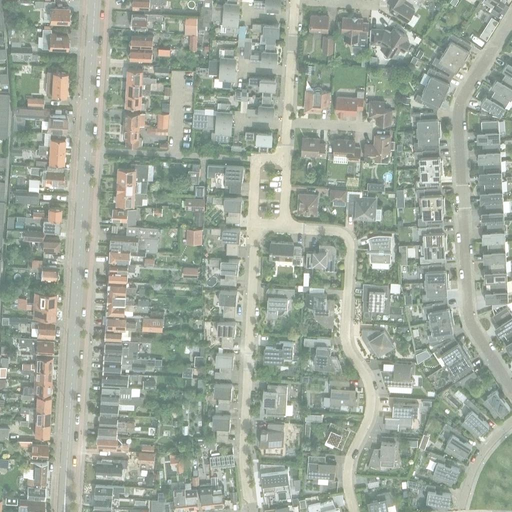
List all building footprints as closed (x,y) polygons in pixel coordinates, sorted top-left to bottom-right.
[(50,12),(50,20),(69,21),(69,7),(54,6),(55,1),(35,0),(35,6),(46,6),(46,12),(50,12)] [(237,2),(236,0),(227,0),(228,1),(225,1),(225,5),(213,4),(213,11),(239,13),(239,2),(237,2)] [(387,0),(392,3),(392,5),(389,10),(413,25),(418,16),(413,13),(415,9),(403,2),(404,0),(387,0)] [(502,18),(509,6),(504,2),(505,0),(484,0),(490,4),(487,8),(502,18)] [(212,18),(213,7),(202,6),(201,14),(204,14),(203,24),(211,25),(212,18)] [(238,24),(239,13),(213,11),(212,19),(224,19),(224,23),(221,23),(221,31),(226,31),(235,32),(235,24),(238,24)] [(163,13),(159,13),(143,12),(143,14),(133,13),(132,19),(131,19),(131,25),(132,25),(132,26),(145,27),(146,19),(162,20),(163,13)] [(328,31),(329,16),(311,14),(310,24),(309,24),(309,29),(310,29),(310,30),(328,31)] [(186,15),(186,33),(197,33),(198,15),(186,15)] [(358,17),(352,16),(352,17),(343,16),(342,30),(343,30),(342,37),(345,37),(345,39),(352,40),(352,45),(367,46),(369,22),(363,22),(363,18),(358,17)] [(499,20),(492,16),(481,34),(487,38),(499,20)] [(276,35),(278,35),(279,24),(253,22),(252,30),(264,30),(264,34),(267,34),(266,42),(275,43),(276,35)] [(408,36),(394,27),(391,33),(384,29),(372,28),(371,42),(380,43),(383,45),(381,48),(384,49),(383,52),(384,54),(386,56),(388,57),(390,56),(392,54),(395,56),(400,48),(404,50),(409,42),(406,39),(408,36)] [(67,48),(68,47),(70,45),(70,42),(68,40),(68,35),(56,35),(56,33),(50,32),(50,29),(43,28),(43,47),(67,48)] [(446,49),(465,61),(469,55),(467,54),(470,50),(468,49),(471,44),(451,31),(448,37),(452,39),(446,49)] [(153,47),(154,35),(132,33),(131,39),(130,40),(130,43),(131,44),(131,46),(153,47)] [(333,52),(334,36),(324,35),(323,51),(333,52)] [(275,50),(275,43),(266,42),(266,50),(263,50),(263,54),(251,53),(250,60),(277,62),(277,51),(275,50)] [(29,54),(30,47),(30,46),(10,45),(9,53),(29,54)] [(152,60),(153,47),(131,46),(131,51),(129,53),(129,55),(131,57),(130,59),(152,60)] [(234,48),(225,47),(225,48),(220,48),(219,55),(222,55),(221,59),(209,58),(209,66),(235,67),(236,56),(233,56),(234,48)] [(461,67),(465,61),(446,49),(440,58),(436,56),(432,61),(452,74),(455,69),(457,70),(460,66),(461,67)] [(507,71),(511,74),(511,64),(511,66),(506,62),(502,69),(507,71)] [(234,78),(235,67),(209,66),(208,73),(220,74),(220,77),(218,77),(217,85),(222,85),(222,86),(231,86),(232,78),(234,78)] [(426,84),(447,94),(450,87),(448,87),(450,82),(448,81),(450,76),(429,66),(427,72),(431,74),(426,84)] [(128,81),(151,82),(156,83),(156,77),(150,77),(150,75),(143,75),(143,68),(128,67),(128,81)] [(66,95),(67,74),(67,72),(47,71),(46,94),(66,95)] [(511,97),(511,96),(511,74),(507,71),(502,79),(503,79),(501,82),(496,79),(492,85),(496,88),(511,97)] [(263,96),(272,97),(272,89),(275,89),(276,78),(249,76),(249,84),(261,84),(261,88),(263,89),(263,96)] [(150,94),(151,83),(151,82),(128,81),(127,93),(142,94),(150,94)] [(444,100),(447,94),(426,84),(422,94),(417,93),(415,99),(436,108),(438,103),(440,104),(442,99),(444,100)] [(323,90),(321,88),(318,87),(316,88),(313,90),(306,89),(305,104),(310,110),(321,111),(322,107),(329,108),(330,91),(323,90)] [(500,115),(511,97),(496,88),(491,95),(492,96),(490,99),(485,96),(481,102),(500,115)] [(363,108),(364,90),(357,90),(357,97),(338,96),(336,112),(338,112),(338,113),(344,114),(344,113),(356,114),(357,108),(363,108)] [(141,101),(142,94),(127,93),(126,104),(140,105),(140,107),(145,108),(146,101),(141,101)] [(271,105),(272,97),(263,96),(262,104),(260,104),(259,108),(247,107),(247,114),(273,116),(274,105),(271,105)] [(27,97),(27,104),(43,105),(44,98),(27,97)] [(391,123),(392,108),(385,108),(385,101),(370,100),(370,113),(377,113),(376,122),(391,123)] [(232,110),(230,110),(230,102),(221,101),(221,109),(218,109),(218,113),(194,112),(193,119),(231,121),(232,110)] [(48,113),(49,108),(14,106),(13,114),(43,116),(48,116),(48,113)] [(124,125),(140,126),(140,117),(143,117),(143,113),(140,112),(125,111),(124,125)] [(418,130),(441,128),(440,121),(439,122),(438,117),(436,117),(436,111),(413,112),(413,119),(417,118),(418,130)] [(43,116),(42,119),(48,119),(48,131),(51,132),(64,133),(64,127),(66,128),(66,114),(48,113),(48,116),(43,116)] [(159,113),(158,127),(168,128),(169,113),(159,113)] [(231,132),(231,121),(193,119),(193,126),(217,128),(216,131),(212,131),(212,141),(218,142),(219,140),(228,140),(228,132),(231,132)] [(483,140),(500,139),(499,119),(482,120),(482,129),(483,129),(483,133),(477,133),(477,141),(483,140)] [(139,138),(140,126),(124,125),(123,137),(127,137),(126,144),(142,145),(142,138),(139,138)] [(441,128),(418,130),(419,141),(414,141),(415,148),(438,146),(437,140),(440,140),(439,136),(441,135),(441,128)] [(271,143),(272,137),(272,132),(246,130),(245,138),(257,138),(257,142),(260,143),(259,151),(268,151),(269,143),(271,143)] [(51,132),(50,135),(50,145),(39,144),(39,149),(64,151),(65,133),(64,133),(51,132)] [(365,143),(365,155),(374,156),(374,160),(389,160),(390,135),(376,134),(375,144),(365,143)] [(319,142),(320,138),(306,137),(306,138),(303,138),(302,144),(301,146),(301,150),(302,152),(302,153),(324,155),(325,142),(319,142)] [(344,139),(335,139),(334,153),(348,154),(348,159),(360,160),(361,147),(355,146),(355,140),(349,140),(349,139),(344,139)] [(484,160),(501,159),(500,139),(483,140),(483,149),(484,149),(484,153),(478,153),(478,161),(484,160)] [(64,163),(64,151),(39,149),(39,153),(49,154),(49,162),(64,163)] [(420,168),(443,166),(442,159),(441,159),(440,155),(438,155),(438,149),(415,150),(415,157),(419,156),(420,168)] [(485,180),(502,179),(501,159),(484,160),(484,169),(485,169),(485,173),(479,173),(479,181),(485,180)] [(148,179),(149,163),(131,162),(131,166),(119,166),(118,178),(135,179),(148,179)] [(208,170),(207,175),(215,176),(216,171),(226,171),(226,176),(225,184),(230,184),(230,190),(241,191),(242,177),(243,177),(243,178),(244,165),(208,163),(208,170)] [(38,166),(38,172),(46,173),(45,179),(62,180),(63,170),(47,169),(47,166),(46,166),(38,166)] [(443,166),(420,168),(421,179),(416,179),(417,185),(440,184),(439,178),(442,178),(441,173),(443,173),(443,166)] [(199,182),(200,170),(189,169),(188,181),(199,182)] [(147,191),(148,184),(148,179),(135,179),(118,178),(118,190),(147,191)] [(38,191),(39,179),(29,179),(28,191),(38,191)] [(486,200),(503,199),(502,179),(485,180),(485,189),(486,189),(486,193),(480,193),(481,201),(486,200)] [(196,195),(205,195),(205,184),(196,184),(196,195)] [(422,205),(445,204),(444,197),(443,197),(442,193),(440,193),(440,187),(417,188),(417,195),(421,194),(422,205)] [(345,199),(346,189),(332,189),(331,199),(345,199)] [(14,190),(14,200),(37,201),(38,191),(28,191),(14,190)] [(147,197),(147,191),(118,190),(117,202),(143,203),(143,196),(147,197)] [(375,219),(376,207),(374,207),(375,198),(360,197),(360,192),(349,192),(348,206),(355,206),(355,216),(364,216),(364,218),(375,219)] [(316,214),(318,194),(299,193),(298,210),(301,210),(301,213),(316,214)] [(242,209),(242,196),(213,195),(213,202),(224,202),(224,208),(229,208),(229,214),(227,214),(226,221),(240,221),(240,208),(241,208),(241,209),(242,209)] [(198,204),(198,200),(186,199),(186,208),(204,209),(204,204),(198,204)] [(487,220),(504,219),(503,199),(486,200),(486,209),(487,209),(487,213),(481,213),(482,221),(487,220)] [(445,204),(422,205),(423,217),(418,217),(419,223),(442,222),(441,216),(444,216),(443,211),(445,211),(445,204)] [(48,217),(60,218),(61,207),(49,206),(48,217)] [(127,224),(135,225),(136,208),(113,207),(112,219),(124,219),(124,224),(127,224)] [(59,230),(60,218),(48,217),(44,217),(43,217),(33,216),(25,216),(25,220),(43,222),(43,229),(59,230)] [(488,240),(505,239),(504,219),(487,220),(487,229),(488,229),(488,233),(482,233),(483,241),(488,240)] [(127,226),(127,235),(158,237),(159,226),(135,225),(127,224),(127,226)] [(424,243),(447,242),(446,235),(445,235),(444,231),(442,231),(442,225),(419,226),(419,232),(423,232),(424,243)] [(240,240),(241,228),(212,226),(211,233),(223,234),(223,239),(227,239),(227,253),(238,253),(239,239),(239,240),(240,240)] [(24,229),(7,228),(7,233),(23,234),(23,236),(35,237),(35,238),(38,238),(37,247),(43,248),(43,251),(57,252),(57,249),(58,249),(58,247),(60,246),(60,244),(59,243),(59,237),(43,236),(43,231),(24,229)] [(202,243),(203,229),(194,228),(193,242),(202,243)] [(108,253),(108,256),(110,258),(110,260),(130,261),(131,254),(146,255),(146,250),(157,251),(158,237),(127,235),(126,235),(112,234),(111,252),(108,253)] [(391,262),(392,234),(382,234),(377,234),(372,235),(368,237),(370,242),(370,245),(370,248),(370,251),(370,256),(371,261),(391,262)] [(489,260),(506,259),(505,239),(488,240),(488,249),(489,249),(489,253),(483,253),(484,261),(489,260)] [(301,263),(302,246),(293,246),(294,242),(271,240),(270,258),(277,258),(278,256),(292,257),(292,263),(301,263)] [(447,242),(424,243),(425,254),(420,255),(421,261),(444,260),(443,254),(446,254),(445,249),(447,249),(447,242)] [(336,257),(336,250),(336,247),(335,245),(333,244),(331,243),(319,243),(319,250),(314,250),(314,252),(307,251),(306,266),(314,266),(314,263),(326,263),(325,270),(334,270),(335,257),(336,257)] [(238,272),(239,259),(210,257),(210,264),(221,265),(221,270),(226,270),(225,277),(220,276),(220,283),(237,283),(237,271),(238,271),(238,272)] [(32,259),(31,269),(37,269),(36,277),(57,278),(57,277),(59,276),(59,273),(57,271),(57,266),(47,265),(40,265),(40,260),(32,259)] [(490,280),(507,279),(506,259),(489,260),(489,269),(490,269),(490,273),(484,273),(485,281),(490,280)] [(135,270),(136,263),(110,262),(109,280),(127,281),(128,281),(128,270),(135,270)] [(426,281),(449,280),(448,273),(447,273),(446,268),(444,268),(444,263),(421,264),(421,270),(425,270),(426,281)] [(198,267),(188,267),(188,276),(198,276),(198,267)] [(490,280),(490,289),(491,289),(491,293),(485,293),(486,301),(508,299),(507,279),(490,280)] [(136,293),(136,292),(137,287),(127,286),(127,281),(109,280),(109,281),(108,282),(108,285),(109,286),(108,291),(126,292),(136,293)] [(449,280),(426,281),(427,292),(422,293),(423,299),(446,298),(445,292),(448,292),(447,287),(449,287),(449,280)] [(364,297),(363,309),(364,309),(363,318),(371,319),(372,307),(384,308),(385,290),(388,290),(388,284),(367,283),(366,298),(364,297)] [(294,297),(295,287),(273,286),(272,295),(268,295),(267,315),(277,315),(278,312),(280,312),(283,311),(284,308),(285,306),(288,306),(288,297),(294,297)] [(237,303),(237,290),(220,289),(219,301),(224,301),(223,315),(235,316),(236,302),(236,303),(237,303)] [(34,303),(55,304),(55,299),(56,298),(57,295),(56,294),(56,292),(35,291),(34,303)] [(108,302),(134,303),(134,299),(126,298),(126,292),(108,291),(108,302)] [(333,330),(334,299),(326,299),(327,293),(307,292),(306,304),(313,304),(314,308),(315,312),(317,316),(320,320),(323,322),(328,324),(332,325),(332,330),(333,330)] [(431,321),(453,317),(452,310),(450,311),(449,306),(447,306),(446,300),(423,305),(424,311),(429,310),(431,321)] [(54,316),(55,314),(56,313),(56,311),(55,310),(55,304),(34,303),(26,303),(17,302),(17,307),(34,308),(33,315),(54,316)] [(148,310),(149,304),(138,304),(134,303),(108,302),(107,307),(106,308),(106,310),(107,312),(107,313),(125,314),(125,309),(148,310)] [(503,332),(511,326),(511,312),(507,305),(493,315),(498,322),(500,325),(495,329),(499,335),(504,332),(503,332)] [(126,325),(143,326),(143,327),(163,328),(164,316),(151,315),(125,314),(107,313),(106,327),(125,328),(126,328),(126,325)] [(27,322),(28,317),(9,315),(8,323),(18,323),(18,322),(27,322)] [(453,317),(431,321),(433,332),(428,333),(430,340),(452,335),(451,329),(453,329),(453,324),(454,324),(453,317)] [(235,334),(236,321),(218,320),(218,332),(222,332),(222,346),(233,347),(234,333),(235,333),(234,334),(235,334)] [(31,326),(30,335),(37,335),(53,336),(54,323),(31,322),(31,326)] [(511,326),(503,332),(504,332),(508,339),(509,339),(511,342),(506,346),(510,352),(511,350),(511,326)] [(106,327),(105,338),(130,340),(131,335),(122,335),(123,330),(125,330),(125,328),(106,327)] [(381,331),(380,329),(362,328),(362,336),(371,351),(377,351),(378,351),(379,352),(393,343),(384,329),(381,331)] [(18,342),(18,344),(25,345),(31,345),(31,352),(53,353),(53,340),(37,339),(37,337),(18,336),(18,342)] [(331,352),(332,345),(317,344),(318,337),(305,336),(304,344),(317,345),(316,365),(341,366),(337,356),(331,356),(329,352),(331,352)] [(105,338),(105,349),(138,351),(138,340),(130,340),(105,338)] [(448,363),(467,350),(463,344),(461,345),(459,341),(457,343),(454,338),(434,350),(438,356),(442,353),(448,363)] [(293,354),(294,341),(280,341),(279,347),(266,346),(265,359),(283,360),(283,354),(293,354)] [(105,349),(104,360),(146,363),(154,363),(155,357),(137,356),(138,351),(105,349)] [(467,350),(448,363),(454,372),(450,374),(453,380),(473,367),(470,362),(472,361),(469,357),(470,356),(467,350)] [(233,365),(234,352),(216,351),(216,363),(221,364),(220,370),(215,370),(215,376),(232,377),(232,364),(233,364),(233,365)] [(35,363),(23,362),(22,367),(52,369),(52,357),(36,356),(35,363)] [(104,360),(103,372),(121,373),(122,367),(146,369),(146,363),(104,360)] [(410,377),(411,364),(394,363),(394,369),(381,369),(381,368),(380,368),(385,384),(412,386),(412,377),(410,377)] [(22,367),(22,371),(30,372),(35,372),(34,380),(51,381),(52,369),(22,367)] [(462,385),(478,375),(474,370),(459,380),(462,385)] [(129,373),(121,373),(103,372),(102,383),(128,385),(129,373)] [(357,404),(357,395),(355,395),(356,387),(347,387),(348,380),(330,379),(330,386),(332,386),(331,403),(341,404),(341,403),(357,404)] [(51,393),(51,381),(34,380),(34,386),(23,385),(23,393),(34,394),(34,392),(51,393)] [(232,396),(232,383),(215,382),(214,394),(219,395),(218,407),(230,408),(231,395),(231,396),(232,396)] [(286,413),(288,384),(268,383),(268,390),(263,389),(263,403),(267,404),(266,412),(286,413)] [(132,403),(143,404),(144,395),(131,395),(131,397),(120,397),(120,386),(102,385),(101,401),(132,403)] [(501,414),(510,407),(496,388),(487,395),(489,397),(484,400),(496,415),(500,412),(501,414)] [(50,408),(50,396),(51,395),(34,394),(23,393),(21,393),(20,398),(36,400),(36,407),(50,408)] [(482,432),(489,424),(477,413),(481,409),(468,396),(464,401),(472,409),(465,417),(466,418),(463,422),(476,435),(480,431),(482,432)] [(135,403),(143,404),(132,403),(101,401),(100,412),(118,413),(119,407),(134,408),(135,403)] [(418,413),(419,403),(394,402),(393,412),(395,412),(395,416),(385,416),(387,416),(386,423),(391,423),(391,426),(398,427),(398,428),(399,428),(399,423),(412,423),(412,426),(413,413),(418,413)] [(50,408),(36,407),(21,407),(21,412),(29,412),(28,420),(35,420),(49,421),(50,408)] [(118,420),(118,413),(100,412),(100,423),(135,426),(135,421),(118,420)] [(230,427),(231,415),(213,414),(213,426),(217,426),(217,440),(228,440),(229,426),(230,426),(230,427)] [(49,435),(49,421),(35,420),(35,434),(49,435)] [(342,448),(350,429),(331,420),(328,428),(331,430),(327,438),(335,441),(334,444),(342,448)] [(466,454),(472,445),(466,441),(468,437),(460,432),(461,431),(446,421),(443,426),(453,433),(447,442),(449,443),(446,448),(461,457),(464,453),(466,454)] [(283,445),(284,423),(268,422),(268,429),(261,429),(261,444),(283,445)] [(99,434),(117,436),(117,430),(128,430),(128,429),(134,430),(135,426),(100,423),(99,434)] [(118,442),(118,436),(117,436),(99,434),(98,443),(104,444),(104,447),(129,448),(129,443),(118,442)] [(395,457),(396,442),(381,441),(381,448),(375,448),(375,447),(374,447),(368,467),(369,464),(392,465),(392,457),(395,457)] [(47,456),(48,444),(31,443),(31,455),(47,456)] [(154,461),(155,451),(140,450),(139,460),(154,461)] [(455,479),(459,468),(444,462),(446,456),(429,450),(427,456),(438,460),(434,470),(436,471),(434,476),(451,483),(453,478),(455,479)] [(218,461),(235,459),(234,451),(210,454),(211,466),(218,465),(218,461)] [(336,469),(337,462),(325,462),(326,455),(309,454),(308,475),(307,475),(307,476),(334,478),(333,482),(334,482),(335,469),(336,469)] [(0,465),(8,466),(9,457),(0,456),(0,465)] [(127,476),(127,461),(97,460),(96,472),(100,472),(112,473),(112,475),(127,476)] [(33,482),(45,483),(46,483),(47,462),(30,461),(30,468),(34,468),(34,477),(33,482)] [(285,468),(285,463),(274,463),(274,469),(261,471),(264,494),(275,493),(274,481),(289,479),(288,468),(285,468)] [(211,475),(212,482),(214,505),(225,504),(224,486),(218,486),(217,475),(211,475)] [(45,497),(45,486),(45,483),(33,482),(34,477),(28,477),(27,496),(45,497)] [(191,488),(191,481),(185,482),(186,485),(186,487),(186,489),(187,507),(199,506),(197,490),(197,488),(191,488)] [(449,504),(451,493),(435,490),(436,484),(418,481),(417,487),(429,489),(427,500),(429,500),(428,506),(446,509),(447,504),(449,504)] [(203,506),(214,505),(212,482),(201,483),(203,506)] [(125,491),(125,485),(96,484),(95,495),(113,496),(119,497),(119,490),(125,491)] [(176,508),(187,507),(186,489),(186,487),(174,488),(176,508)] [(158,501),(165,500),(166,500),(165,490),(159,491),(158,498),(158,501)] [(379,499),(370,501),(372,511),(393,511),(394,511),(392,503),(390,491),(378,493),(379,499)] [(114,507),(114,505),(112,505),(113,496),(95,495),(94,506),(114,507)] [(19,504),(19,511),(28,511),(38,511),(43,511),(45,499),(19,498),(19,504)] [(335,506),(332,499),(321,503),(320,502),(308,505),(310,511),(314,511),(323,510),(323,511),(340,511),(339,505),(335,506)]
